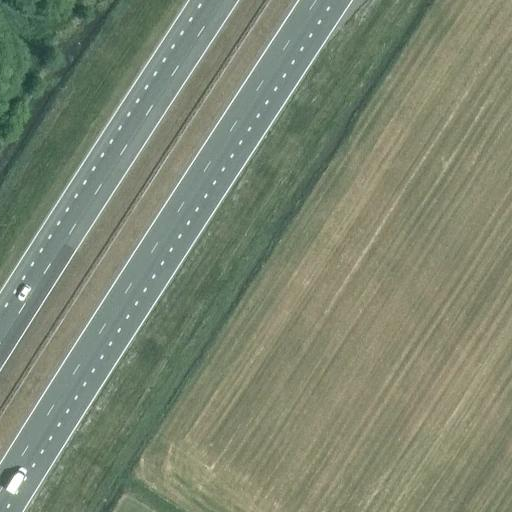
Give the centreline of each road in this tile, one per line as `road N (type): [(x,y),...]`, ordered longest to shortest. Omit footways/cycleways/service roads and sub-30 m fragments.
road 1 (motorway): [(0,493),(317,0)]
road 2 (motorway): [(225,0),(0,345)]
